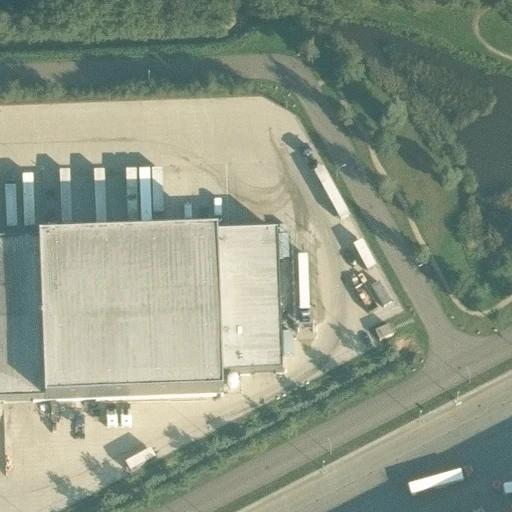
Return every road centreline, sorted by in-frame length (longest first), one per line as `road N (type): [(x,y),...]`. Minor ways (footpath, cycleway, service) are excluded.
road 1 (unclassified): [(0,79),(251,70),(294,85),(450,367)]
road 2 (unclassified): [(450,367),(178,511)]
